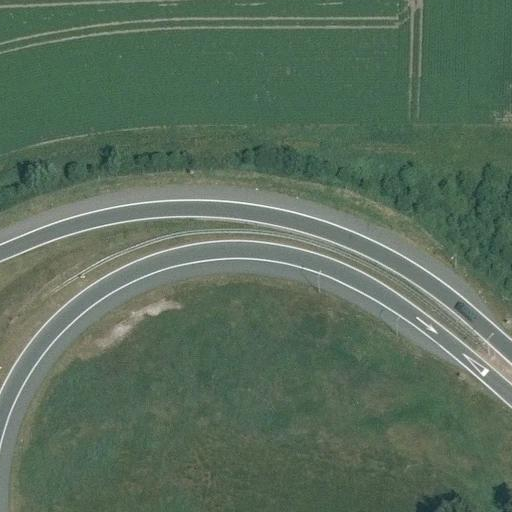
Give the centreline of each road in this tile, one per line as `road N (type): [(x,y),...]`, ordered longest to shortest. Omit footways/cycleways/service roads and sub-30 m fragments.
road 1 (motorway): [(0,413),(57,323),(104,286),(159,262),(225,250),(282,254),(342,273),(401,305),(511,399)]
road 2 (motorway): [(511,354),(425,279),(283,216),(153,210),(0,253)]
